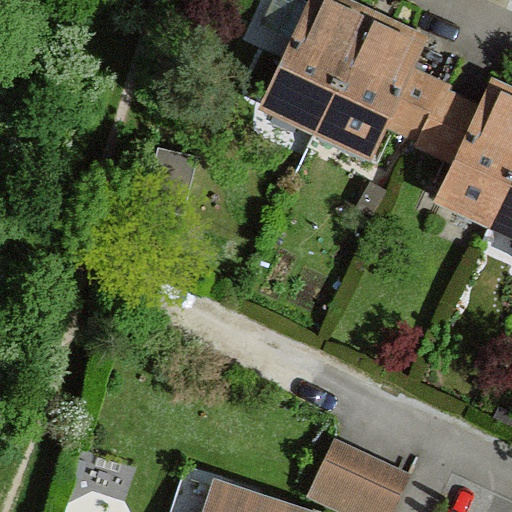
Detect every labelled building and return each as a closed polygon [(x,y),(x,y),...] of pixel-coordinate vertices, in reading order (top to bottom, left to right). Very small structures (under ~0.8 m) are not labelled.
[(295,41),(314,3),(307,0),(273,0),(262,26),(295,41)] [(322,0),(314,0),(314,3),(295,41),(270,95),(322,120),(369,22),(322,0)] [(422,47),(369,22),(322,120),(376,145),(384,128),(412,68),(422,47)] [(421,144),(449,91),(451,86),(412,68),(384,128),(421,144)] [(511,184),(511,99),(491,89),(483,106),(454,166),(444,187),(498,214),(511,184)] [(454,166),(483,106),(449,91),(421,144),(418,150),(454,166)] [(511,184),(498,214),(511,220),(511,184)] [(392,511),(411,474),(338,439),(310,497),(341,511),(392,511)] [(294,511),(221,487),(213,511),(294,511)]
